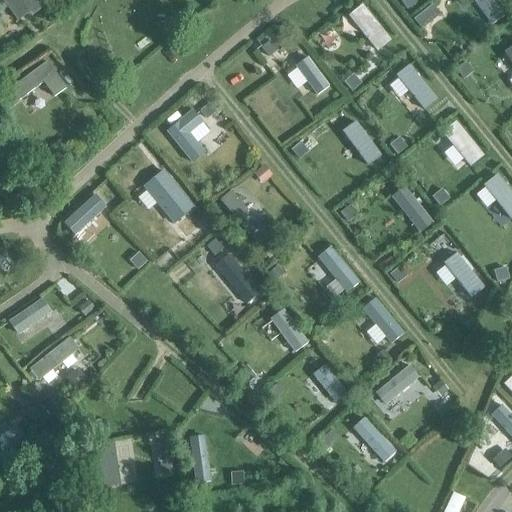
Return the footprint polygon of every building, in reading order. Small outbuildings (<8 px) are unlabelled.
[(1,0),(18,22),(30,13),(32,16),(44,7),(39,0),(1,0)] [(47,62),(10,90),(18,101),(43,83),(54,97),(67,88),(47,62)] [(199,87),(182,103),(188,110),(196,104),(198,106),(208,97),(199,87)] [(172,132),(194,161),(204,154),(189,135),(199,128),(192,117),(172,132)] [(145,137),(160,154),(170,145),(155,128),(145,137)] [(195,207),(173,176),(149,194),(162,212),(158,215),(164,222),(167,220),(171,225),(195,207)] [(105,191),(72,222),(80,231),(113,200),(105,191)] [(220,201),(249,235),(260,226),(231,191),(220,201)] [(193,213),(211,235),(217,229),(199,208),(193,213)] [(225,270),(251,302),(262,293),(236,260),(225,270)] [(41,300),(6,323),(14,335),(39,318),(43,324),(51,319),(47,313),(49,312),(41,300)] [(365,312),(392,346),(403,337),(375,303),(365,312)] [(29,369),(39,381),(79,350),(70,338),(29,369)] [(455,398),(427,366),(418,374),(435,395),(432,398),(434,401),(429,406),(435,413),(444,405),(445,407),(455,398)] [(511,376),(503,385),(511,393),(511,376)] [(482,421),(511,444),(511,443),(511,426),(491,410),(482,421)] [(0,457),(25,436),(15,426),(0,439),(0,457)] [(489,444),(485,449),(482,447),(475,455),(498,474),(505,465),(493,455),(497,451),(489,444)] [(453,494),(444,511),(458,511),(465,499),(453,494)] [(510,511),(500,502),(492,510),(494,511),(510,511)]
